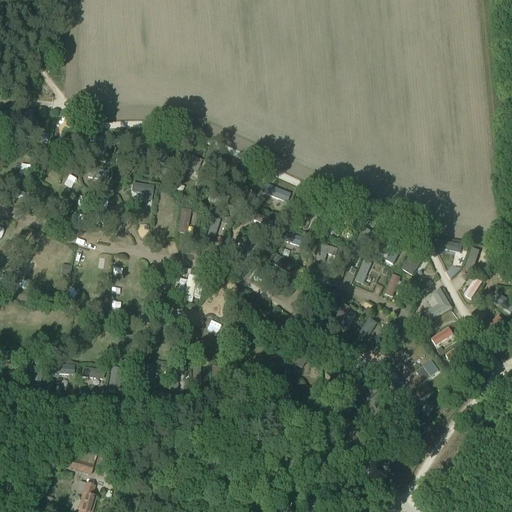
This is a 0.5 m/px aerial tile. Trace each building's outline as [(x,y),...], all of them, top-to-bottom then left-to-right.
[(26,142),(47,144),(47,136),(27,134),(26,142)] [(153,146),(133,138),(130,145),(151,152),(153,146)] [(94,162),(103,163),(106,141),(97,139),(94,162)] [(162,142),(157,163),(165,166),(171,144),(162,142)] [(53,153),(52,162),(72,166),(74,154),(61,151),(60,155),(53,153)] [(185,155),(180,167),(197,174),(202,162),(185,155)] [(218,180),(226,163),(219,159),(211,177),(218,180)] [(89,170),(88,178),(107,181),(108,173),(89,170)] [(13,179),(10,187),(18,189),(21,181),(13,179)] [(153,188),(132,185),(131,193),(143,194),(152,195),(153,188)] [(290,196),(264,185),(260,194),(286,204),(290,196)] [(241,188),(233,206),(240,209),(248,191),(241,188)] [(292,226),(301,229),(311,202),(302,199),(292,226)] [(155,206),(154,214),(164,215),(165,207),(155,206)] [(191,212),(182,210),(177,233),(186,235),(191,212)] [(338,217),(329,214),(322,232),(337,238),(341,228),(334,226),(338,217)] [(98,223),(107,226),(110,219),(101,216),(98,223)] [(277,225),(258,217),(255,223),(274,232),(277,225)] [(206,240),(213,242),(220,221),(213,219),(206,240)] [(363,229),(353,251),(361,255),(371,232),(363,229)] [(302,249),(305,241),(286,233),(283,242),(302,249)] [(381,238),(379,246),(391,250),(390,255),(397,258),(401,245),(381,238)] [(240,265),(253,246),(246,241),(233,260),(240,265)] [(440,242),(439,250),(460,254),(462,246),(440,242)] [(316,262),(323,264),(326,255),(335,258),(337,251),(321,246),(316,262)] [(479,253),(471,250),(464,272),(472,274),(479,253)] [(415,251),(401,273),(411,280),(425,258),(415,251)] [(272,265),(291,277),(297,268),(277,256),(272,265)] [(354,281),(362,284),(371,261),(363,258),(354,281)] [(62,266),(61,275),(69,276),(70,267),(62,266)] [(393,275),(384,293),(393,297),(395,293),(397,295),(401,286),(405,287),(407,282),(393,275)] [(179,280),(177,294),(183,296),(183,302),(192,303),(192,297),(199,299),(202,285),(196,284),(196,278),(188,276),(187,282),(179,280)] [(471,301),(482,283),(475,279),(464,297),(471,301)] [(417,289),(420,294),(430,289),(428,284),(417,289)] [(437,305),(425,313),(430,321),(452,308),(440,287),(430,293),(437,305)] [(334,292),(324,308),(329,312),(340,296),(334,292)] [(350,309),(343,306),(332,326),(339,329),(350,309)] [(7,308),(6,318),(15,319),(17,309),(7,308)] [(412,318),(416,311),(411,309),(407,315),(412,318)] [(235,315),(235,323),(259,324),(259,316),(235,315)] [(498,318),(482,331),(488,337),(503,324),(498,318)] [(356,339),(364,344),(377,325),(369,320),(356,339)] [(75,338),(77,328),(67,326),(65,335),(75,338)] [(447,328),(431,339),(436,347),(453,336),(447,328)] [(266,337),(284,348),(288,341),(270,331),(266,337)] [(5,333),(1,340),(9,346),(14,338),(5,333)] [(28,351),(30,342),(20,340),(19,349),(28,351)] [(463,344),(446,357),(451,364),(468,351),(463,344)] [(294,365),(302,369),(312,352),(305,347),(294,365)] [(0,351),(0,361),(17,363),(18,354),(0,351)] [(42,351),(41,357),(50,359),(51,353),(42,351)] [(41,382),(43,361),(35,360),(33,381),(41,382)] [(382,373),(390,367),(385,360),(377,366),(382,373)] [(432,362),(417,373),(425,383),(438,373),(432,362)] [(459,383),(475,370),(470,364),(454,377),(459,383)] [(74,368),(53,366),(53,375),(73,377),(74,368)] [(169,390),(177,390),(178,367),(169,367),(169,390)] [(211,389),(219,389),(220,368),(212,368),(211,389)] [(103,372),(83,369),(82,378),(102,380),(103,372)] [(122,371),(111,369),(108,392),(119,394),(122,371)] [(155,379),(156,370),(146,370),(146,379),(155,379)] [(229,391),(237,393),(240,371),(232,370),(229,391)] [(265,393),(265,373),(258,373),(257,393),(265,393)] [(418,376),(406,387),(418,402),(432,393),(418,376)] [(291,378),(283,378),(285,399),(294,398),(291,378)] [(77,463),(74,470),(90,477),(93,469),(77,463)] [(397,473),(393,480),(402,485),(406,477),(397,473)] [(80,509),(79,511),(92,511),(96,498),(92,497),(95,487),(85,485),(79,509),(80,509)]
